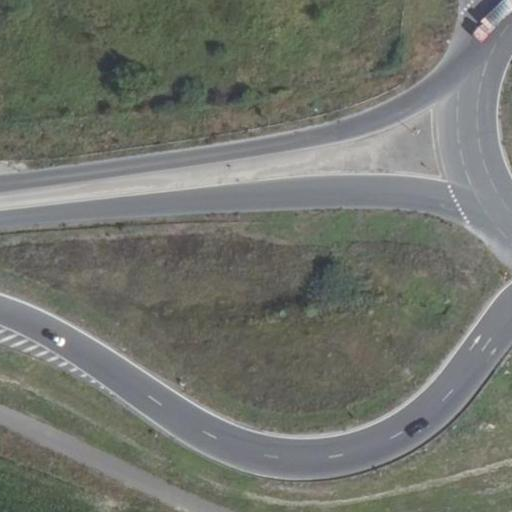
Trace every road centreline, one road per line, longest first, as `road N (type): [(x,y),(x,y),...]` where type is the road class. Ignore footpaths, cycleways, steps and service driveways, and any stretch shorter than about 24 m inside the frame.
road 1 (motorway): [(0,310),(35,321),(220,439),(288,457),(357,450),(409,427),(448,393),(511,311)]
road 2 (primary): [(468,55),(419,98),(371,122),(0,184)]
road 3 (primary): [(0,220),(383,192),(433,197),(489,217)]
road 4 (primary): [(468,55),(456,98),(459,147),(489,217)]
